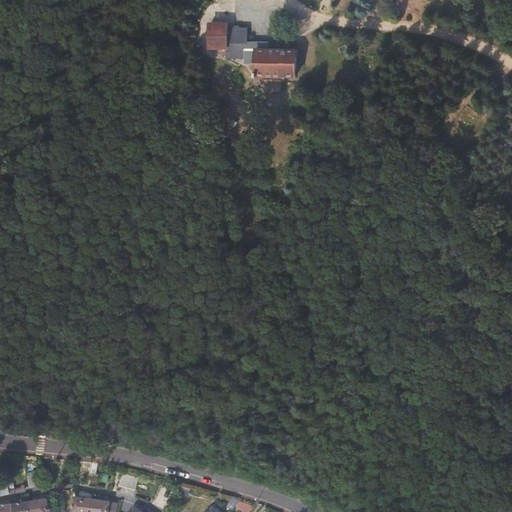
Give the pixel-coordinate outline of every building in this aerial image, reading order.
[(246,29),(233,28),(228,28),(227,50),(245,50),(245,63),(257,63),(257,69),(255,69),(254,76),(296,78),(296,50),(267,49),(267,43),(246,43),(246,29)] [(39,484),(38,472),(30,473),(31,485),(39,484)] [(138,486),(141,475),(124,472),(122,483),(138,486)] [(9,491),(6,477),(0,477),(0,491),(0,493),(9,491)] [(185,494),(189,487),(181,483),(178,490),(185,494)] [(241,495),(233,493),(227,505),(234,509),(236,505),(249,509),(251,501),(240,497),(241,495)] [(83,511),(90,511),(92,497),(75,495),(72,511),(80,511),(83,511)] [(49,511),(48,497),(0,503),(0,511),(49,511)] [(117,501),(92,497),(90,511),(108,511),(109,510),(116,511),(117,501)]
